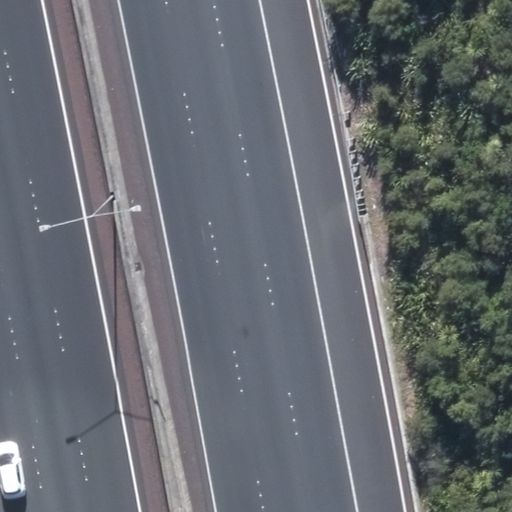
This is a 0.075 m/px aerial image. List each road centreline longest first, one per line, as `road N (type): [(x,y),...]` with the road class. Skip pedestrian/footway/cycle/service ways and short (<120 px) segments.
road 1 (motorway): [(179,0),(274,511)]
road 2 (motorway): [(87,511),(0,25)]
